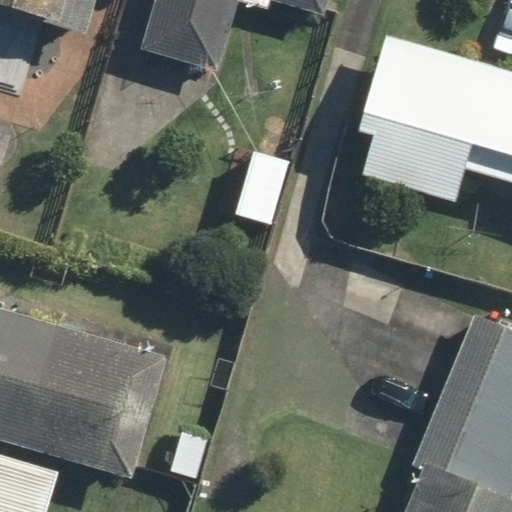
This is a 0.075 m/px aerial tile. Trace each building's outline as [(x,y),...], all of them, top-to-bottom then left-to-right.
[(0,0),(0,23),(56,41),(68,0),(0,0)] [(152,0),(136,54),(135,56),(218,81),(242,1),(318,23),(325,0),(152,0)] [(457,213),(467,178),(511,190),(511,91),(398,59),(362,186),(457,213)] [(0,310),(0,444),(130,484),(167,361),(0,310)] [(391,511),(511,511),(511,332),(464,315),(391,511)] [(44,511),(55,475),(0,459),(0,511),(44,511)]
